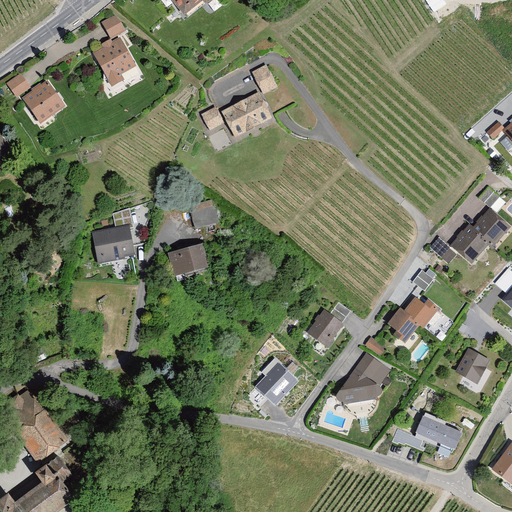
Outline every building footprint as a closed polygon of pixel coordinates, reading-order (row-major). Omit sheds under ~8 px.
[(214,0),(168,0),(181,17),(200,2),(204,8),(214,0)] [(425,0),(433,12),(446,4),(443,0),(425,0)] [(117,16),(104,24),(114,40),(127,32),(117,16)] [(123,40),(95,56),(115,90),(130,82),(125,74),(138,67),(123,40)] [(278,89),(266,67),(252,75),(263,97),(278,89)] [(9,83),(19,98),(34,88),(24,73),(9,83)] [(68,108),(48,81),(25,98),(45,125),(68,108)] [(271,120),(257,95),(220,115),(233,140),(271,120)] [(223,125),(214,110),(201,117),(210,132),(223,125)] [(511,121),(502,131),(496,124),(485,134),(492,142),(501,135),(511,148),(511,121)] [(0,132),(0,170),(6,176),(23,152),(0,132)] [(507,207),(489,189),(480,199),(493,211),(473,232),(468,228),(449,248),(439,239),(430,249),(448,266),(456,257),(468,268),(486,249),(491,253),(511,229),(498,217),(507,207)] [(217,205),(193,212),(198,231),(222,224),(217,205)] [(133,227),(96,236),(104,266),(140,257),(133,227)] [(210,245),(172,255),(178,279),(216,268),(210,245)] [(511,271),(508,268),(495,284),(506,292),(511,284),(511,271)] [(433,279),(422,271),(414,283),(425,291),(433,279)] [(511,288),(502,299),(511,308),(511,288)] [(394,334),(390,339),(400,347),(415,328),(421,333),(437,312),(425,302),(420,307),(413,301),(402,314),(398,310),(385,326),(394,334)] [(319,310),(301,335),(323,352),(350,314),(339,306),(330,318),(319,310)] [(383,349),(368,340),(362,349),(378,358),(383,349)] [(490,359),(469,348),(457,372),(478,383),(490,359)] [(390,372),(363,354),(336,395),(332,401),(340,406),(378,400),(383,392),(379,390),(390,372)] [(250,390),(270,409),(281,398),(283,400),(297,386),(279,368),(268,380),(263,376),(250,390)] [(65,440),(28,392),(2,412),(38,460),(65,440)] [(459,434),(422,417),(412,439),(449,456),(459,434)] [(511,446),(510,445),(490,471),(511,488),(511,446)] [(8,496),(0,501),(0,511),(55,511),(72,500),(58,481),(69,473),(58,459),(39,474),(46,482),(15,505),(8,496)]
